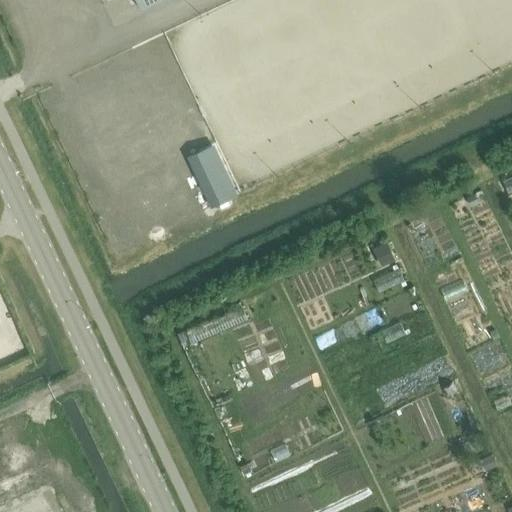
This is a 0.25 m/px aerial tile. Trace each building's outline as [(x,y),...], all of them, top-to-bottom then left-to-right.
[(135,0),(137,3),(140,10),(161,0),(135,0)] [(237,195),(213,145),(197,153),(220,203),(226,200),(237,195)] [(219,203),(220,203),(197,153),(187,157),(210,207),(219,203)] [(371,273),(378,293),(403,285),(396,264),(371,273)] [(387,305),(392,316),(409,309),(404,298),(387,305)]
